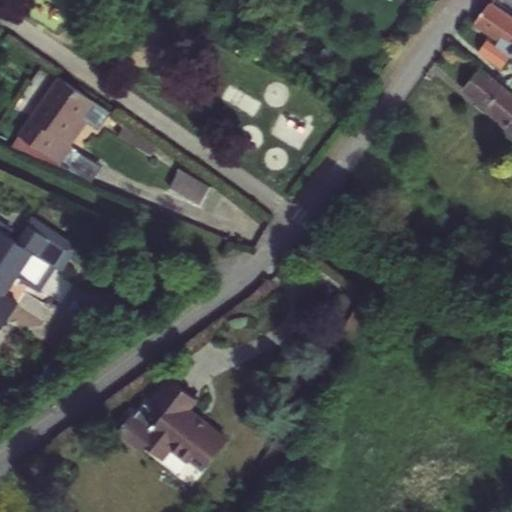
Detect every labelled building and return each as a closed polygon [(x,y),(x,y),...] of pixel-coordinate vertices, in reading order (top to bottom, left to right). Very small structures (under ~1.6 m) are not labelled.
[(511,18),(485,0),(481,0),(469,17),(508,44),(511,39),(511,18)] [(0,45),(7,50),(13,40),(0,30),(0,45)] [(480,36),(472,47),(494,64),(502,53),(480,36)] [(511,96),(471,63),(457,81),(511,125),(511,96)] [(511,75),(502,67),(496,75),(511,88),(511,75)] [(87,92),(57,70),(49,82),(13,132),(47,156),(47,157),(84,175),(93,155),(59,139),(78,112),(74,109),(87,92)] [(36,72),(25,88),(38,97),(49,82),(36,72)] [(184,163),(171,185),(202,204),(215,182),(184,163)] [(0,338),(1,340),(27,308),(10,293),(41,254),(10,229),(0,240),(0,338)] [(198,406),(168,388),(151,416),(144,413),(135,428),(130,426),(118,444),(149,463),(152,457),(168,468),(177,455),(213,476),(230,448),(215,439),(219,432),(192,415),(198,406)]
